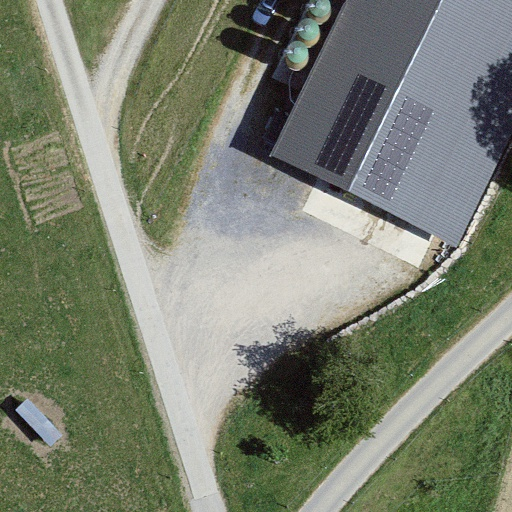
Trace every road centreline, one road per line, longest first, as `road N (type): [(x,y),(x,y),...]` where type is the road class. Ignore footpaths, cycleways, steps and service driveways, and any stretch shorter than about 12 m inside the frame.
road 1 (residential): [(211,511),(53,0)]
road 2 (residential): [(320,511),(511,314)]
